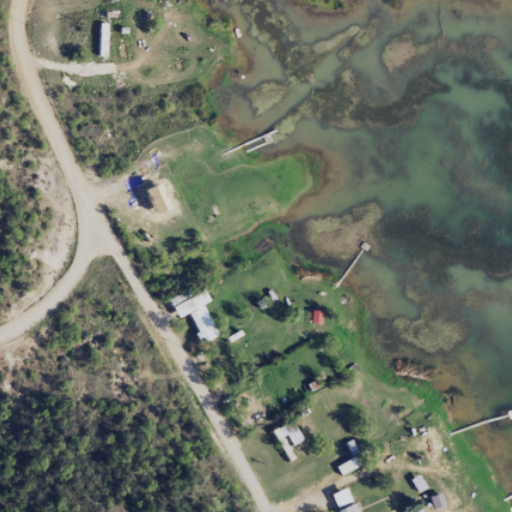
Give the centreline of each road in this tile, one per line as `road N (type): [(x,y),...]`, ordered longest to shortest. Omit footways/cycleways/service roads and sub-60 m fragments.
road 1 (residential): [(105,232),(267,511)]
road 2 (residential): [(105,232),(29,81),(17,26),(22,0)]
road 3 (residential): [(0,334),(47,309),(105,232)]
